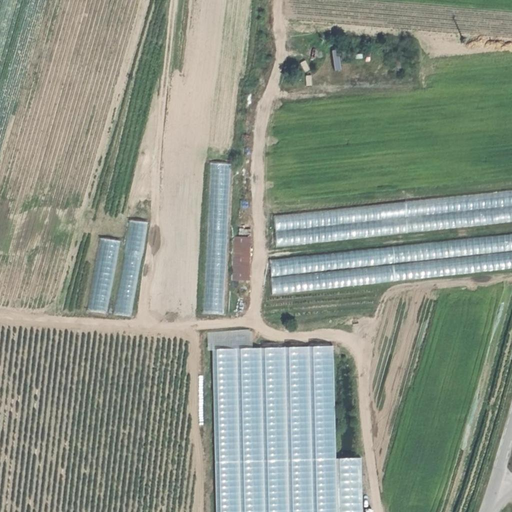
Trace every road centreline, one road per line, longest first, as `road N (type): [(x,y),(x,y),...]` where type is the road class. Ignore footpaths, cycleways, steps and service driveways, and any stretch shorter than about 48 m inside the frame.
road 1 (track): [(0,318),(152,329),(252,323),(286,342),(330,339),(368,357),(377,511)]
road 2 (track): [(152,329),(146,308),(159,82),(172,0)]
road 3 (track): [(279,0),(277,69),(264,107),(252,323)]
